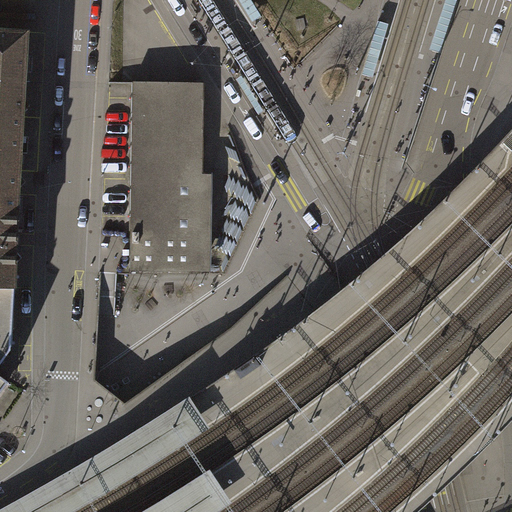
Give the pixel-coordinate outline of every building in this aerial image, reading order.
[(0,30),(0,114),(27,115),(31,33),(0,30)] [(204,83),(134,82),(131,269),(212,270),(214,173),(203,173),(204,83)] [(23,180),(27,115),(0,114),(0,192),(23,194),(23,180)] [(0,287),(18,289),(23,194),(0,192),(0,287)] [(0,365),(12,349),(18,289),(0,287),(0,393),(9,381),(0,373),(0,365)] [(188,442),(210,428),(191,397),(169,412),(136,433),(110,448),(0,510),(0,511),(72,511),(84,506),(137,474),(188,442)] [(219,511),(233,503),(211,471),(155,507),(148,511),(146,511),(219,511)]
